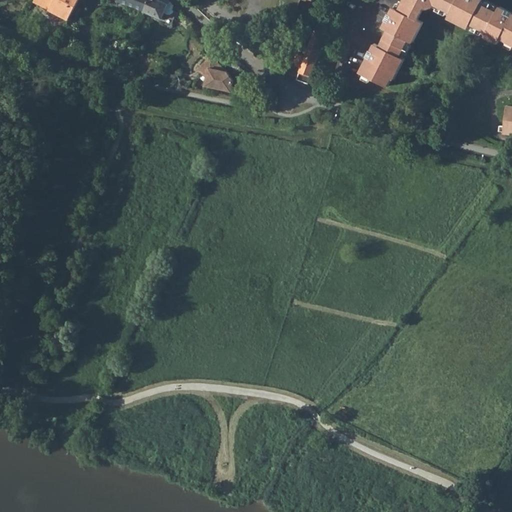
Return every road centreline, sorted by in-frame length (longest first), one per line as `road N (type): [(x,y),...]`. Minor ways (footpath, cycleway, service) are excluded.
road 1 (track): [(248,60),(238,98),(229,102),(134,82),(0,31)]
road 2 (residential): [(180,0),(248,60),(340,106)]
